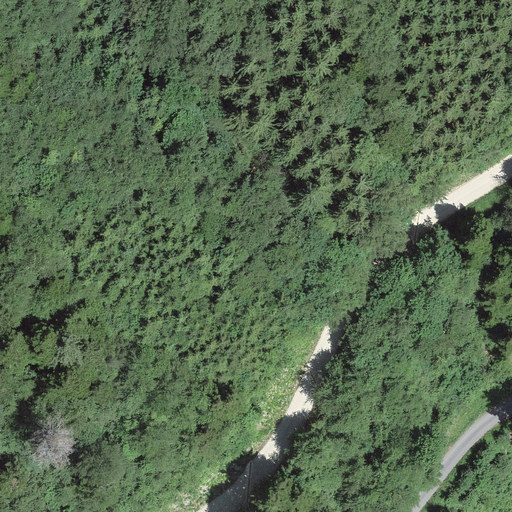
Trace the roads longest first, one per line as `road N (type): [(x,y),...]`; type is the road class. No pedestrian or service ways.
road 1 (track): [(219,511),(266,464),(375,256),(511,158)]
road 2 (track): [(511,405),(478,430),(411,511)]
